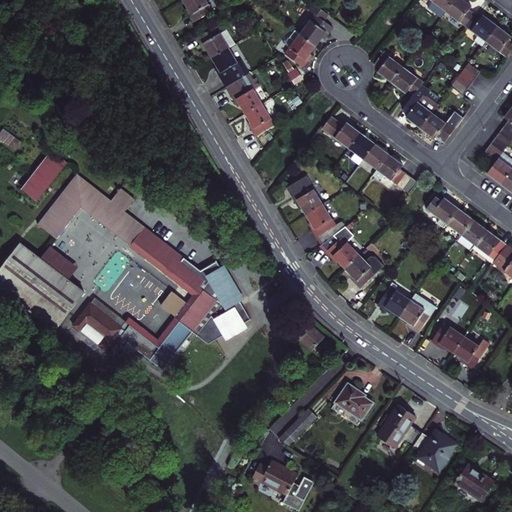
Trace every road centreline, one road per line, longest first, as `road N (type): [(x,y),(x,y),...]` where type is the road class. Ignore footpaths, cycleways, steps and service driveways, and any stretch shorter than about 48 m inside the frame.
road 1 (secondary): [(469,411),(313,297),(130,0)]
road 2 (residential): [(354,95),(368,69),(346,50),(327,59),(322,73),(332,92),(347,96)]
